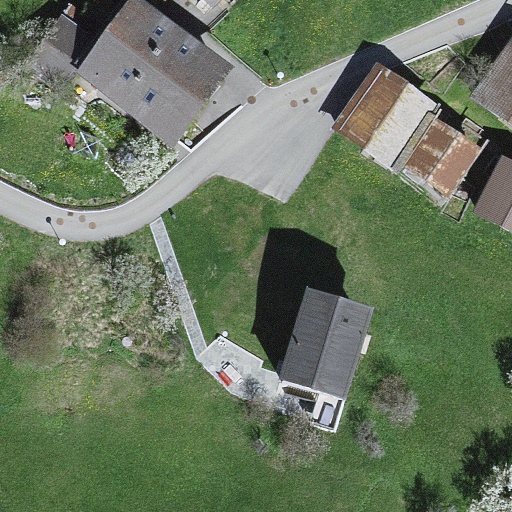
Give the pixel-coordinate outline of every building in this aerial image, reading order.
[(108,0),(70,0),(92,19),(108,0)] [(240,0),(172,0),(207,34),(240,0)] [(66,7),(42,56),(84,76),(107,27),(66,7)] [(224,89),(126,21),(75,92),(175,160),(224,89)] [(458,104),(511,136),(511,22),(509,21),(458,104)] [(6,67),(54,113),(75,92),(28,45),(6,67)] [(441,118),(386,82),(343,146),(398,182),(429,136),(441,118)] [(453,219),(484,172),(429,136),(398,182),(453,219)] [(511,243),(511,177),(501,173),(475,225),(511,243)] [(342,420),(369,338),(304,316),(276,398),(342,420)]
